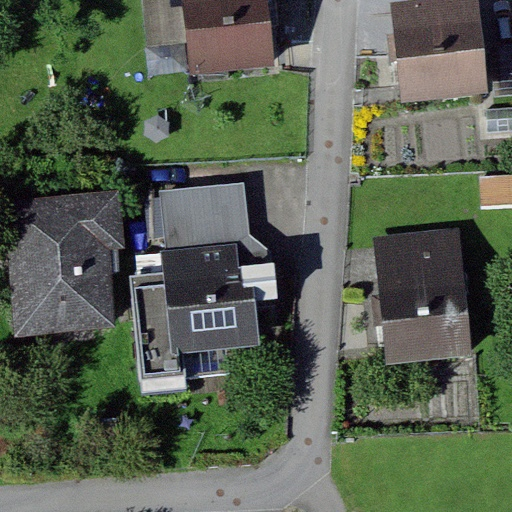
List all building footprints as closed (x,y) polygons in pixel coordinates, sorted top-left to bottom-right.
[(188,0),(197,80),(279,72),(272,0),(188,0)] [(485,0),(467,0),(398,8),(409,107),(496,97),(485,0)] [(252,185),(169,192),(177,277),(137,281),(145,364),(148,399),(197,394),(196,381),(237,377),(235,354),(265,351),(265,347),(287,322),(281,257),(256,238),(254,213),(252,185)] [(124,196),(12,207),(26,345),(123,335),(115,254),(130,253),(124,196)] [(466,232),(383,241),(396,368),(479,360),(466,232)]
